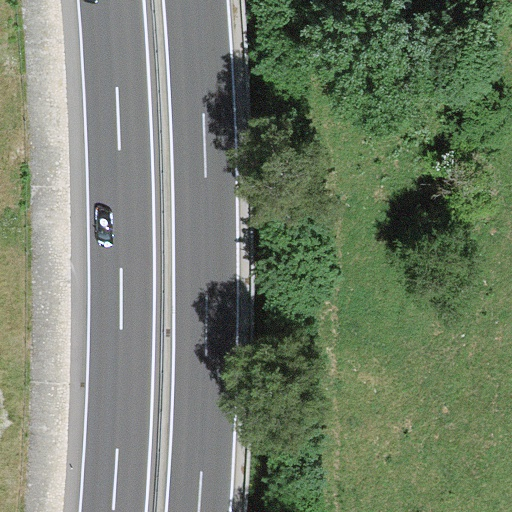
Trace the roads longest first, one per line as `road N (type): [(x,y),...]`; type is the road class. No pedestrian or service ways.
road 1 (motorway): [(197,511),(207,204),(195,0)]
road 2 (motorway): [(110,0),(121,209),(112,511)]
